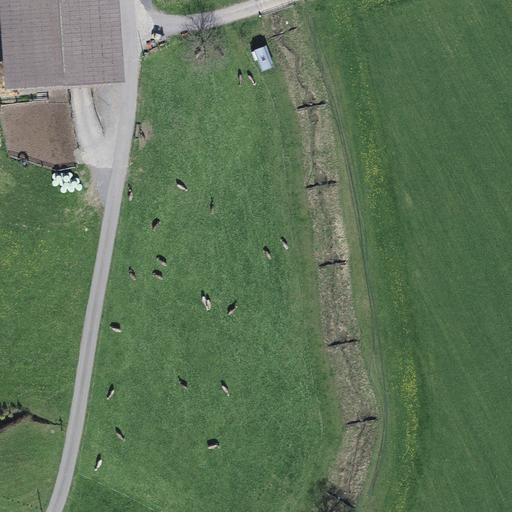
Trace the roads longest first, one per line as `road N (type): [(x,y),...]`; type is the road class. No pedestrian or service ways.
road 1 (residential): [(54,511),(131,113),(132,0)]
road 2 (track): [(272,0),(137,34)]
